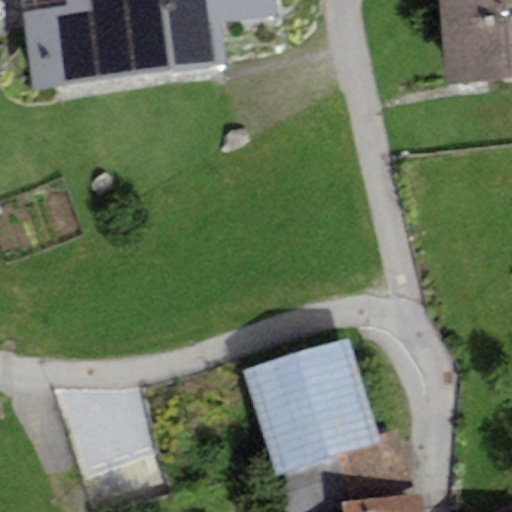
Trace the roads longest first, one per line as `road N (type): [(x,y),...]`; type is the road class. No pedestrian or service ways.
road 1 (residential): [(0,367),(107,378),(326,318),(387,317),(407,328)]
road 2 (residential): [(407,328),(404,280),(343,0)]
road 3 (residential): [(407,328),(431,404),(437,511)]
